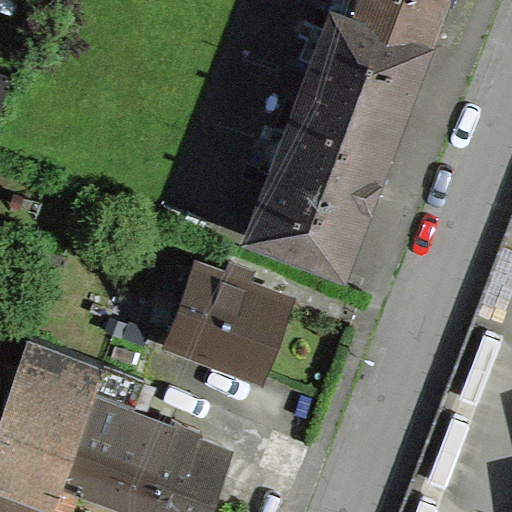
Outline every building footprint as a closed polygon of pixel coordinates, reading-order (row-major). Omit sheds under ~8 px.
[(334,5),(351,12),(355,0),(310,0),(333,9),(334,5)] [(355,0),(351,12),(429,41),(444,0),(355,0)] [(383,175),(379,174),(429,41),(351,12),(334,5),(333,9),(250,229),(344,265),(369,198),(374,199),(383,175)] [(225,278),(204,270),(179,336),(255,365),(280,299),(248,287),(254,270),(232,261),(225,278)] [(0,481),(54,502),(61,478),(106,361),(0,321),(0,394),(9,397),(0,422),(0,481)] [(102,494),(134,410),(147,376),(106,361),(61,478),(102,494)] [(0,422),(9,397),(0,394),(0,422)] [(201,429),(174,419),(172,425),(134,410),(102,494),(150,511),(201,511),(224,456),(195,445),(201,429)] [(0,511),(50,511),(54,502),(0,481),(0,511)]
